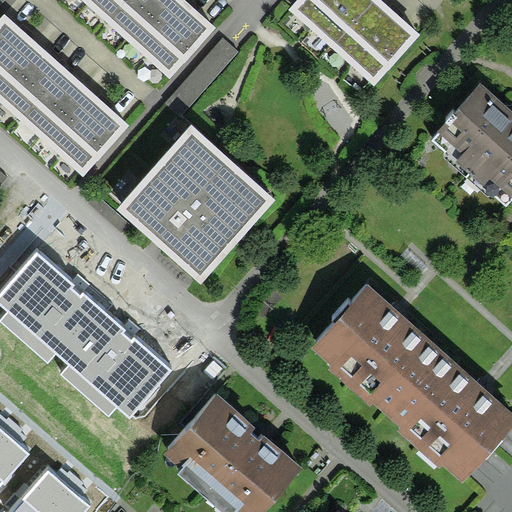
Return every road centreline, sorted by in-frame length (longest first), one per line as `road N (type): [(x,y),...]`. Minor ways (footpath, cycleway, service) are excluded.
road 1 (residential): [(422,511),(210,325)]
road 2 (residential): [(210,325),(0,142)]
road 3 (residential): [(38,0),(158,100)]
